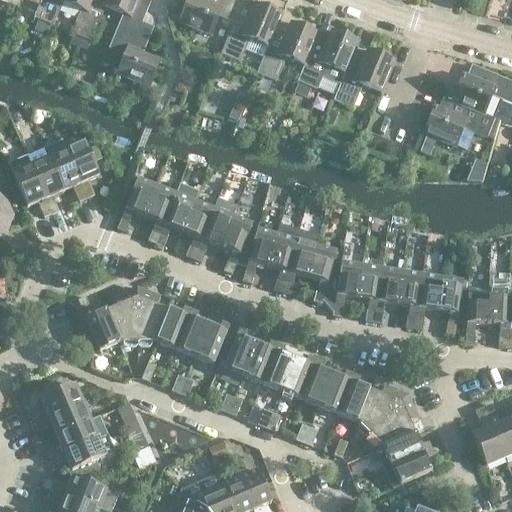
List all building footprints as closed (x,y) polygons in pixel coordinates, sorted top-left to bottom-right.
[(0,0),(0,2),(17,9),(20,0),(0,0)] [(47,37),(51,27),(53,28),(62,6),(64,0),(41,0),(34,20),(38,22),(35,32),(47,37)] [(108,0),(64,0),(62,6),(80,13),(71,36),(91,44),(105,10),(104,10),(108,0)] [(143,25),(152,0),(108,0),(104,10),(105,10),(122,18),(116,34),(132,40),(139,23),(143,25)] [(226,23),(233,25),(241,5),(227,0),(188,0),(178,25),(212,38),(219,20),(226,23)] [(282,17),(256,6),(258,0),(243,0),(242,6),(241,5),(233,25),(221,57),(240,66),(249,43),(267,50),(268,50),(279,25),(282,17)] [(124,58),(116,76),(150,90),(161,63),(143,55),(154,30),(143,25),(139,23),(132,40),(116,34),(108,51),(124,58)] [(268,50),(267,50),(257,76),(276,84),(285,62),(303,69),(304,69),(318,36),(291,25),(289,29),(279,25),(268,50)] [(317,92),(322,80),(340,87),(344,77),(345,78),(355,52),(359,44),(331,33),(329,37),(319,33),(318,36),(304,69),(303,69),(293,94),(306,100),(311,90),(317,92)] [(362,89),(381,96),(395,63),(367,52),(366,56),(355,52),(345,78),(344,77),(340,87),(330,112),(343,117),(346,109),(353,111),(362,89)] [(493,99),(511,107),(511,84),(471,68),(467,79),(462,77),(452,103),(450,103),(450,104),(485,118),(485,117),(493,99)] [(495,121),(485,117),(485,118),(450,104),(450,103),(443,100),(438,111),(434,109),(423,137),(466,154),(474,135),(487,140),(488,138),(494,140),(499,124),(494,122),(495,121)] [(233,108),(228,121),(236,125),(242,112),(233,108)] [(43,151),(47,160),(48,160),(63,195),(73,190),(79,205),(87,202),(66,152),(62,143),(43,151)] [(84,144),(66,152),(87,202),(95,198),(88,184),(99,179),(84,144)] [(12,175),(27,210),(38,206),(44,220),(51,217),(30,168),(30,167),(27,158),(8,165),(12,175)] [(47,160),(30,167),(30,168),(51,217),(59,214),(53,199),(63,195),(48,160),(47,160)] [(7,189),(0,173),(0,240),(4,242),(13,217),(2,192),(7,189)] [(133,216),(144,221),(157,189),(137,181),(117,232),(126,235),(130,224),(129,223),(133,216)] [(156,247),(163,250),(168,239),(167,239),(171,231),(183,236),(195,204),(195,203),(199,194),(179,186),(176,196),(156,247)] [(148,244),(156,247),(176,196),(157,189),(144,221),(156,225),(153,233),(152,233),(148,244)] [(194,263),(214,211),(195,204),(183,236),(194,240),(192,247),(191,247),(186,259),(194,263)] [(194,263),(201,265),(206,254),(205,254),(208,246),(221,251),(233,219),(214,211),(194,263)] [(224,274),(232,278),(236,266),(242,268),(251,239),(248,238),(252,226),(233,219),(221,251),(232,255),(229,263),(224,274)] [(282,296),(297,242),(299,233),(280,228),(277,236),(268,270),(280,274),(278,282),(278,281),(274,293),(282,296)] [(256,267),(268,270),(277,236),(257,231),(255,240),(251,239),(242,268),(247,269),(242,285),(251,287),(254,275),(253,275),(256,267)] [(282,296),(290,298),(293,286),(295,278),(308,281),(317,247),(319,239),(299,233),(297,242),(282,296)] [(325,295),(331,296),(337,266),(333,265),(337,253),(317,247),(308,281),(319,285),(317,293),(313,304),(322,307),(325,295)] [(333,319),(341,320),(343,308),(344,300),(356,302),(362,267),(341,264),(341,267),(337,266),(331,296),(336,297),(333,319)] [(365,324),(373,325),(382,270),(362,267),(356,302),(369,304),(368,312),(367,311),(365,324)] [(397,308),(402,273),(382,270),(373,325),(382,327),(384,314),(383,314),(384,306),(397,308)] [(414,332),(423,277),(402,273),(397,308),(409,310),(408,319),(407,319),(406,330),(414,332)] [(424,312),(438,315),(443,280),(423,277),(414,332),(422,333),(424,321),(423,321),(424,312)] [(448,325),(446,337),(454,338),(456,326),(461,326),(465,294),(462,294),(464,283),(443,280),(438,315),(449,316),(448,325)] [(119,346),(138,345),(136,291),(113,301),(117,309),(105,314),(119,346)] [(160,300),(136,291),(138,345),(156,345),(169,313),(157,308),(160,300)] [(486,328),(488,293),(467,292),(467,294),(465,294),(461,326),(466,327),(466,337),(465,348),(474,348),(475,336),(474,336),(474,327),(486,328)] [(506,350),(509,294),(488,293),(486,328),(500,329),(499,337),(498,349),(506,350)] [(119,346),(105,314),(94,319),(90,311),(91,311),(86,300),(78,303),(99,354),(119,346)] [(169,313),(156,345),(175,352),(191,312),(184,309),(181,318),(169,313)] [(194,360),(207,328),(195,324),(198,315),(191,312),(175,352),(194,360)] [(218,333),(207,328),(194,360),(214,368),(230,328),(221,325),(218,333)] [(224,371),(242,379),(255,347),(243,343),(246,335),(239,332),(224,371)] [(242,379),(262,387),(277,347),(270,344),(266,352),(255,347),(242,379)] [(281,394),(293,363),(282,358),(285,350),(277,347),(262,387),(281,394)] [(281,394),(300,402),(316,362),(308,359),(305,367),(293,363),(281,394)] [(300,402),(319,410),(332,378),(320,373),(324,365),(316,362),(300,402)] [(148,367),(142,382),(149,385),(155,370),(148,367)] [(337,417),(353,377),(346,374),(343,382),(332,378),(319,410),(337,417)] [(356,425),(369,393),(357,388),(361,380),(353,377),(337,417),(356,425)] [(179,397),(186,382),(178,379),(172,394),(179,397)] [(186,382),(179,397),(187,400),(193,385),(186,382)] [(34,427),(83,405),(75,387),(41,402),(46,413),(31,419),(34,427)] [(369,393),(356,425),(357,425),(370,438),(408,399),(384,389),(381,397),(369,393)] [(228,416),(234,401),(226,398),(220,413),(228,416)] [(383,451),(415,437),(410,426),(418,422),(408,399),(370,438),(383,450),(383,451)] [(234,401),(228,416),(235,420),(242,404),(234,401)] [(128,404),(116,410),(124,429),(136,424),(128,404)] [(52,428),(56,438),(90,423),(83,405),(34,427),(37,434),(52,428)] [(483,411),(504,461),(511,457),(511,427),(510,422),(498,427),(495,419),(495,418),(490,407),(483,411)] [(485,470),(504,461),(483,411),(475,414),(480,425),(481,425),(484,433),(472,438),(485,470)] [(266,431),(272,416),(264,413),(258,428),(266,431)] [(272,416),(266,431),(273,434),(280,419),(272,416)] [(46,454),(49,462),(98,441),(90,423),(56,438),(61,448),(46,454)] [(136,424),(124,429),(135,455),(148,450),(136,424)] [(303,446),(310,431),(302,428),(296,443),(303,446)] [(310,431),(303,446),(311,450),(317,434),(310,431)] [(383,451),(392,469),(431,453),(428,446),(420,449),(415,437),(383,451)] [(106,459),(98,441),(49,462),(53,469),(67,463),(72,474),(106,459)] [(334,458),(341,461),(347,446),(340,443),(334,458)] [(208,452),(213,464),(228,457),(223,446),(208,452)] [(434,460),(431,453),(392,469),(400,488),(431,475),(426,463),(434,460)] [(213,468),(197,470),(199,486),(215,484),(213,468)] [(382,492),(392,489),(386,471),(376,475),(382,492)] [(257,472),(239,480),(252,511),(256,511),(271,506),(257,472)] [(112,511),(118,498),(98,491),(101,484),(86,477),(83,484),(72,480),(68,489),(54,484),(50,492),(99,511),(112,511)] [(252,511),(239,480),(221,488),(231,511),(252,511)] [(201,511),(231,511),(221,488),(190,501),(201,511)] [(59,511),(99,511),(50,492),(47,501),(61,507),(59,511)] [(201,511),(190,501),(185,511),(201,511)]
